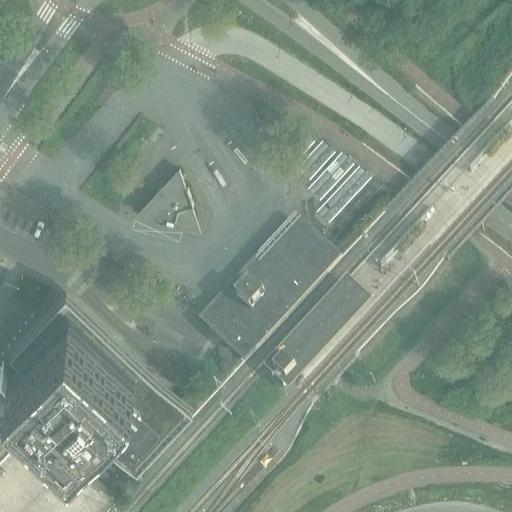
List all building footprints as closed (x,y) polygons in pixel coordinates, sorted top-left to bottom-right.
[(181,169),(140,213),(158,219),(158,221),(176,225),(176,223),(186,226),(196,215),(193,205),(195,204),(189,187),(187,188),(187,187),(181,169)] [(211,326),(247,360),(344,256),(307,222),(211,326)] [(95,450),(107,438),(138,467),(194,408),(67,288),(11,347),(20,355),(9,367),(42,399),(95,450)] [(293,315),(268,341),(289,361),(279,371),(291,382),(300,373),(369,299),(357,288),(313,334),(293,315)] [(0,442),(42,399),(9,367),(8,366),(4,362),(0,364),(0,442)] [(0,451),(0,511),(107,511),(119,499),(104,485),(94,475),(82,464),(33,417),(0,451)]
